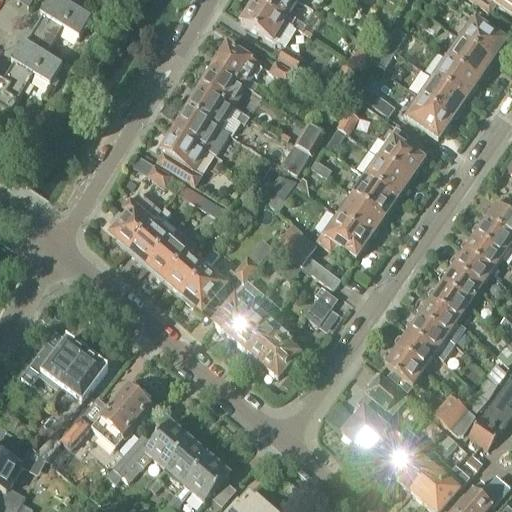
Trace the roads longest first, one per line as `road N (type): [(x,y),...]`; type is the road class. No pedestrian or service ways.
road 1 (residential): [(511,116),(285,445)]
road 2 (residential): [(57,250),(285,445)]
road 3 (residential): [(210,0),(157,73),(57,250)]
